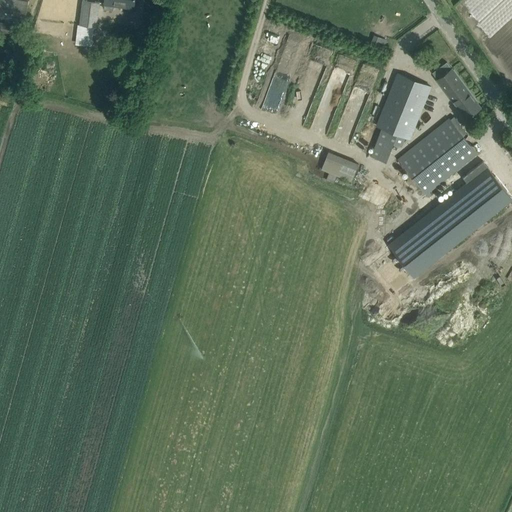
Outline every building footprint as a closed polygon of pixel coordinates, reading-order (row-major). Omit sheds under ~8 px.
[(28,0),(25,0),(0,0),(0,16),(24,21),(28,0)] [(97,27),(100,2),(87,0),(82,0),(80,25),(97,27)] [(134,10),(134,0),(104,0),(104,6),(106,6),(106,9),(115,10),(115,7),(134,10)] [(0,21),(0,31),(15,34),(16,24),(0,21)] [(379,43),(381,37),(374,34),(372,40),(379,43)] [(350,83),(360,55),(345,50),(331,87),(340,90),(343,81),(350,83)] [(356,141),(382,64),(367,58),(341,136),(356,141)] [(466,118),(480,107),(452,68),(437,79),(466,118)] [(417,120),(431,86),(398,73),(377,124),(382,126),(371,155),(386,161),(393,142),(402,145),(405,136),(410,138),(417,120)] [(250,116),(247,123),(278,134),(280,127),(250,116)] [(426,194),(428,197),(432,194),(430,191),(477,153),(449,118),(398,159),(426,194)] [(299,144),(301,139),(290,135),(288,140),(299,144)] [(328,166),(359,177),(365,158),(334,148),(328,166)] [(511,196),(482,159),(461,176),(466,182),(388,244),(413,275),(511,196)] [(452,180),(445,188),(450,192),(457,184),(452,180)]
